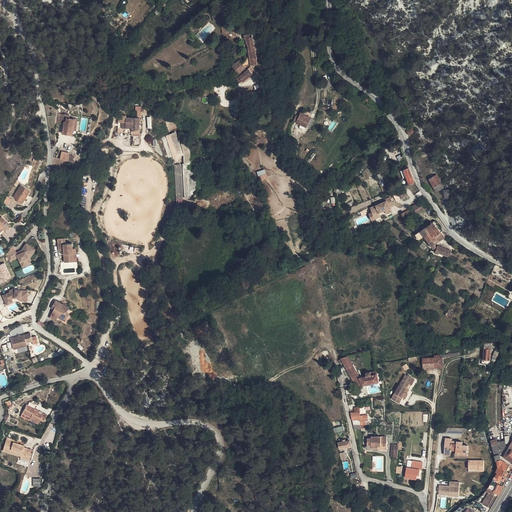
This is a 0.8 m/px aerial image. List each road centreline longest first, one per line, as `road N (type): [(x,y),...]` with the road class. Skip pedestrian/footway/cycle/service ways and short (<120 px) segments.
road 1 (residential): [(10,0),(38,76),(49,162),(42,204),(49,269),(33,323),(90,367)]
road 2 (tertiary): [(511,267),(450,230),(418,180),(400,129),(377,98),(334,67),(328,0)]
road 3 (track): [(90,367),(111,300),(85,216),(87,171),(93,149),(115,139)]
road 4 (residential): [(90,367),(129,419),(191,419),(222,437),(195,511)]
road 5 (residential): [(425,511),(414,490),(359,474),(342,395)]
